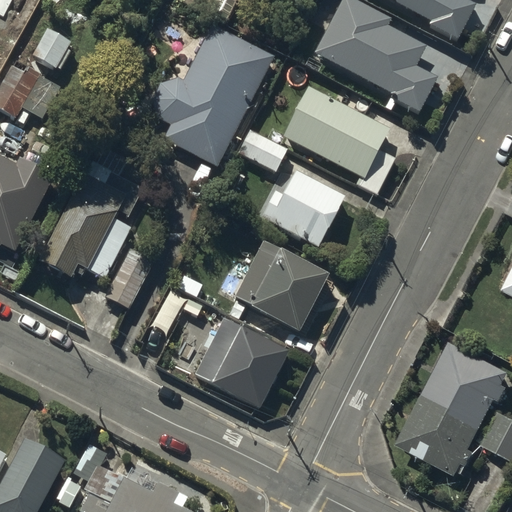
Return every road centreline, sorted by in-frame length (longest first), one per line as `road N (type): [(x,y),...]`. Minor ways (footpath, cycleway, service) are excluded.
road 1 (residential): [(303,485),(511,79)]
road 2 (residential): [(0,330),(303,485)]
